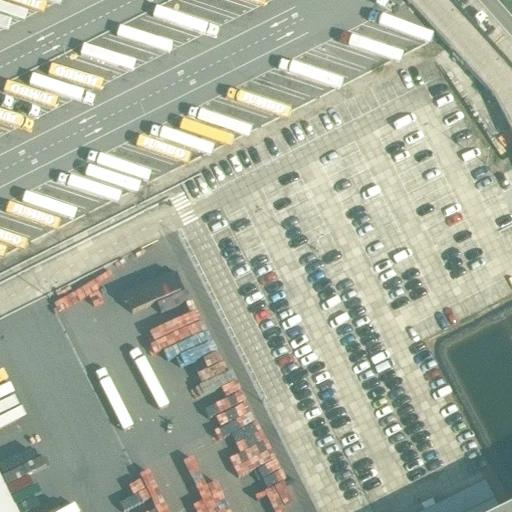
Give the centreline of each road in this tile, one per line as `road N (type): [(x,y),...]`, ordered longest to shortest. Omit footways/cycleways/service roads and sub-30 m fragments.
road 1 (unknown): [(309,140),(243,172),(408,504)]
road 2 (unknown): [(309,140),(380,113),(415,120),(437,134),(495,243),(506,267),(496,303),(406,344)]
road 3 (unknown): [(342,511),(184,213)]
road 4 (unknown): [(0,143),(201,45),(268,0)]
road 5 (unknown): [(309,140),(406,344)]
road 6 (unknown): [(406,344),(451,473),(442,488),(408,504)]
